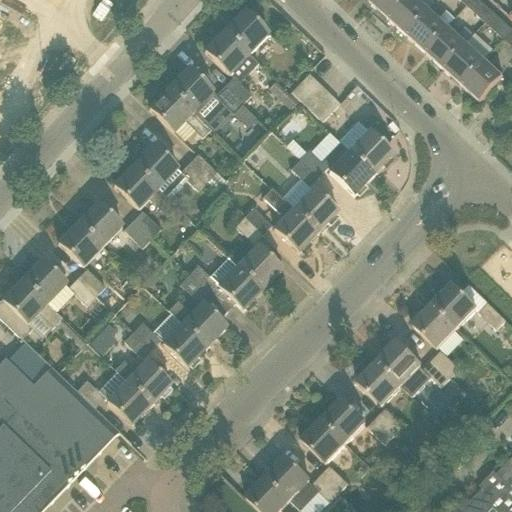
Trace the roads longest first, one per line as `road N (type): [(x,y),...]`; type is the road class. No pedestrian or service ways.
road 1 (residential): [(163,511),(171,477),(470,168)]
road 2 (residential): [(176,0),(0,192)]
road 3 (residential): [(470,168),(298,0)]
road 4 (residential): [(428,511),(511,426)]
